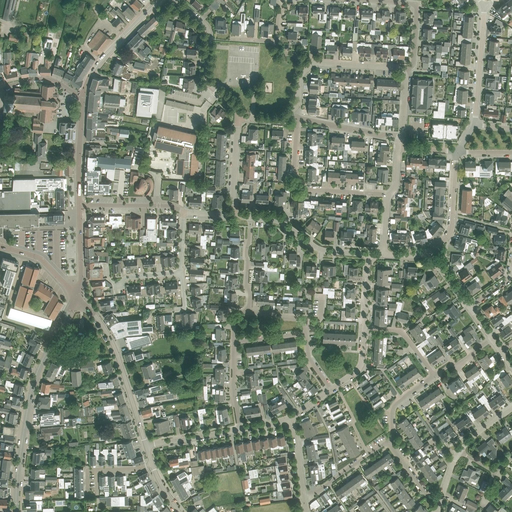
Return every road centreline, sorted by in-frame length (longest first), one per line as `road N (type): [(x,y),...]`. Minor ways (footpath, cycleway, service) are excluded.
road 1 (tertiary): [(16,511),(33,383),(76,296)]
road 2 (tertiary): [(145,445),(114,347),(76,296)]
road 3 (unclassified): [(388,195),(301,185),(293,174),(296,118)]
road 4 (residential): [(238,118),(206,79),(205,26),(173,0)]
road 5 (residential): [(403,71),(413,60),(415,5),(358,0)]
road 6 (tertiary): [(83,96),(97,64),(158,0)]
